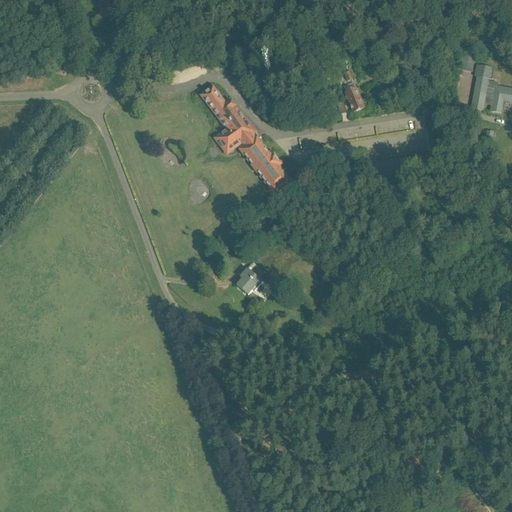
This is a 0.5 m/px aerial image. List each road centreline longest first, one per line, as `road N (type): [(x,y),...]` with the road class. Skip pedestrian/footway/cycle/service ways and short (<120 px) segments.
road 1 (unknown): [(511,305),(394,366),(356,376),(323,374),(214,332)]
road 2 (residential): [(95,109),(172,306),(214,332)]
road 3 (track): [(172,306),(251,511)]
road 4 (residential): [(290,133),(257,124),(223,80),(108,94)]
road 5 (residential): [(290,133),(294,155),(423,134),(420,113)]
road 6 (residential): [(420,113),(290,133)]
road 7 (track): [(0,207),(80,105)]
